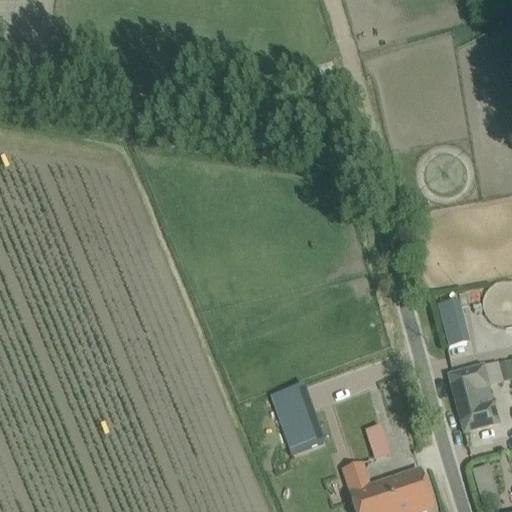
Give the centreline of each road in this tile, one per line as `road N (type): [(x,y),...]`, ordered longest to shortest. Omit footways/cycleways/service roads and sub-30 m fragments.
road 1 (unclassified): [(463,511),(372,184),(361,174),(320,149),(0,95)]
road 2 (track): [(333,0),(366,115),(372,184)]
